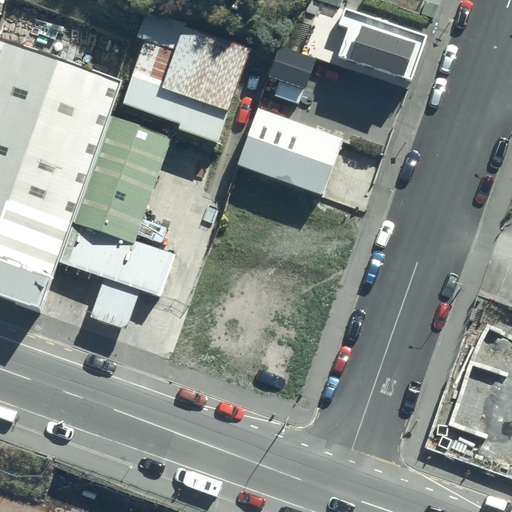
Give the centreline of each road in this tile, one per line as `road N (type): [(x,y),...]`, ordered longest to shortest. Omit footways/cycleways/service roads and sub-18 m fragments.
road 1 (residential): [(337,492),(511,0)]
road 2 (secondary): [(0,369),(337,492)]
